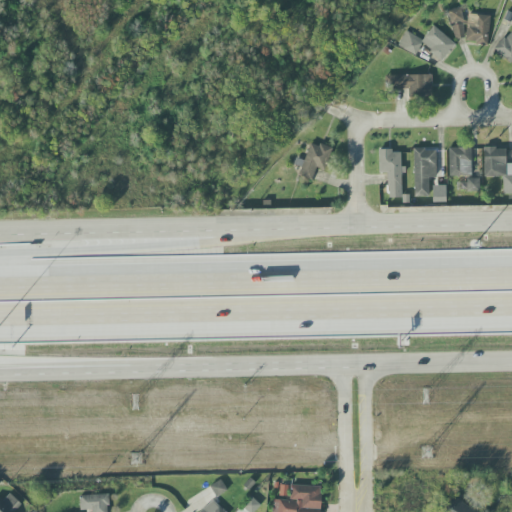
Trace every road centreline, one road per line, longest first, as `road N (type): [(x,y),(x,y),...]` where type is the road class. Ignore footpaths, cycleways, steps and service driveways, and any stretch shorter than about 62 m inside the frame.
road 1 (motorway): [(0,316),(511,306)]
road 2 (primary): [(511,219),(0,229)]
road 3 (motorway): [(511,282),(0,292)]
road 4 (primary): [(84,372),(511,361)]
road 5 (motorway): [(309,223),(0,260)]
road 6 (residential): [(358,122),(511,119)]
road 7 (residential): [(344,364),(345,511)]
road 8 (residential): [(368,511),(368,364)]
